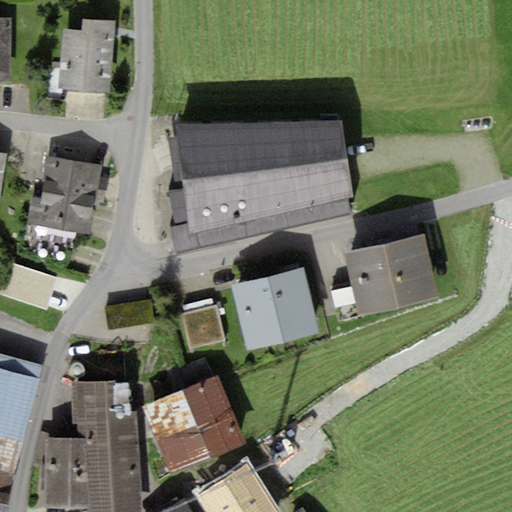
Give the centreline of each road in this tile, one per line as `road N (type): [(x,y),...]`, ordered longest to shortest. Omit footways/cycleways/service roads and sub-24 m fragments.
road 1 (residential): [(511,192),(105,280)]
road 2 (residential): [(142,0),(143,93),(128,224),(105,280)]
road 3 (residential): [(19,511),(69,343),(105,280)]
